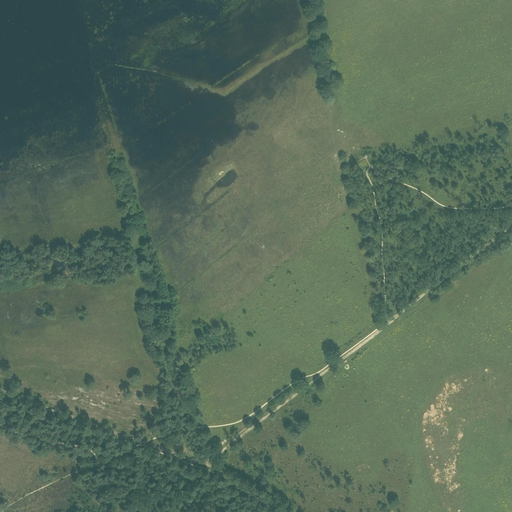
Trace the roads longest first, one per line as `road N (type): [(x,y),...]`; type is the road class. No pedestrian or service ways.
road 1 (track): [(511,225),(207,465)]
road 2 (track): [(0,388),(156,447)]
